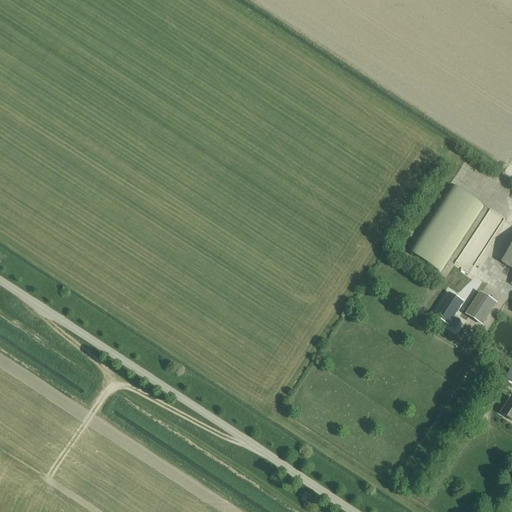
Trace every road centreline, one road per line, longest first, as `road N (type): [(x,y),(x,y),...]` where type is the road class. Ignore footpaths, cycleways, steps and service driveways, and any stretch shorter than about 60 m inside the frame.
road 1 (unclassified): [(353,511),(0,280)]
road 2 (track): [(96,406),(116,378),(250,444)]
